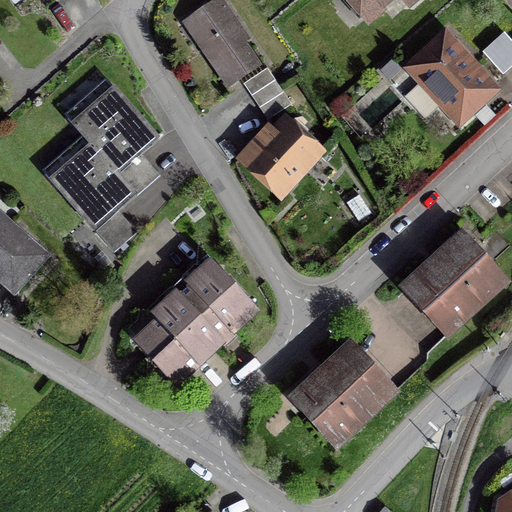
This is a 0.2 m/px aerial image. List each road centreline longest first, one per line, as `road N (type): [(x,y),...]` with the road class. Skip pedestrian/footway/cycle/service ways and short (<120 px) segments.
road 1 (residential): [(309,322),(126,11)]
road 2 (residential): [(309,322),(511,137)]
road 3 (residential): [(511,365),(440,406),(340,511)]
road 4 (residential): [(0,349),(192,443)]
road 5 (residential): [(192,443),(309,322)]
road 6 (residential): [(17,94),(126,11)]
